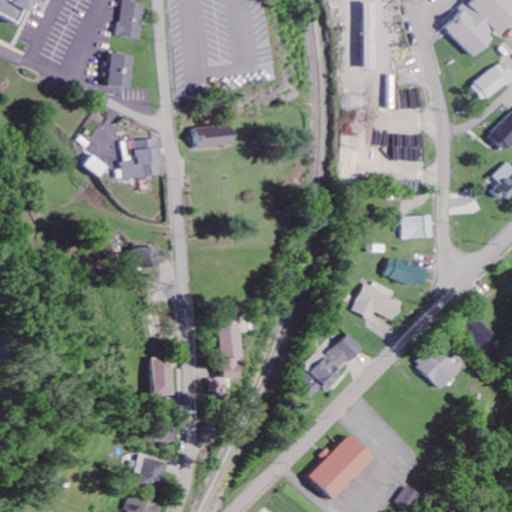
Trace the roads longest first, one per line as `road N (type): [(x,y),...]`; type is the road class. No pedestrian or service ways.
road 1 (residential): [(174,511),(188,446),(187,365),(159,0)]
road 2 (residential): [(234,511),(511,235)]
road 3 (residential): [(447,299),(448,137),(412,0)]
road 4 (residential): [(170,132),(0,48)]
